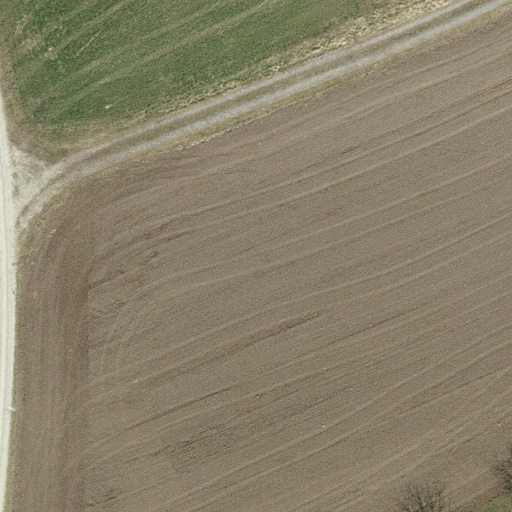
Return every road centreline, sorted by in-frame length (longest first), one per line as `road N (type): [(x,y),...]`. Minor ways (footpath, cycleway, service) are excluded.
road 1 (track): [(3,207),(489,0)]
road 2 (track): [(0,379),(0,188)]
